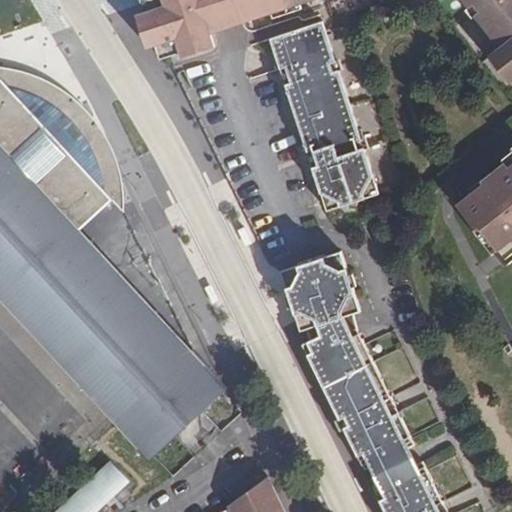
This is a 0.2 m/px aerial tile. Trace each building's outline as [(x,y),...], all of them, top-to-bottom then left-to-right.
[(141,0),(161,59),(214,42),(212,34),(206,18),(212,16),(207,3),(202,4),(200,0),(141,0)] [(200,0),(202,4),(207,3),(212,16),(206,18),(212,34),(227,29),(243,23),(235,0),(200,0)] [(235,0),(243,23),(312,0),(235,0)] [(511,0),(461,0),(471,12),(499,48),(493,53),(511,76),(511,0)] [(322,22),(270,39),(275,53),(290,47),(296,64),(281,69),(327,211),(336,208),(337,211),(340,215),(344,219),(348,220),(353,221),(356,220),(362,218),(366,215),(369,211),(371,206),(371,201),(370,197),(379,194),(322,22)] [(290,47),(275,53),(281,69),(296,64),(290,47)] [(0,272),(6,275),(6,283),(8,292),(12,302),(17,310),(24,317),(33,322),(52,326),(67,324),(76,319),(85,312),(93,302),(97,293),(99,278),(97,263),(93,254),(86,247),(56,214),(82,190),(101,211),(112,201),(123,212),(122,185),(118,163),(99,125),(79,103),(60,88),(19,70),(0,68),(0,78),(0,79),(0,101),(8,110),(0,117),(0,272)] [(183,70),(170,77),(184,105),(197,99),(183,70)] [(197,99),(184,105),(222,183),(250,240),(254,246),(267,239),(197,99)] [(0,101),(0,117),(8,110),(0,101)] [(483,185),(458,205),(476,229),(474,230),(493,255),(511,240),(511,148),(511,149),(511,151),(502,160),(505,164),(482,183),(483,185)] [(82,190),(56,214),(75,234),(101,211),(82,190)] [(267,239),(254,246),(264,267),(277,260),(267,239)] [(188,354),(86,247),(93,254),(97,263),(99,278),(97,293),(93,302),(85,312),(76,319),(67,324),(52,326),(33,322),(24,317),(17,310),(12,302),(8,292),(6,283),(6,275),(0,272),(0,299),(115,423),(188,354)] [(340,252),(281,272),(301,331),(307,329),(310,341),(303,345),(365,471),(371,468),(378,464),(375,460),(400,447),(403,452),(415,446),(361,330),(355,313),(360,311),(340,252)] [(193,350),(115,423),(150,461),(176,437),(164,424),(168,421),(161,414),(181,394),(188,402),(191,399),(203,412),(225,391),(228,388),(218,378),(193,350)] [(164,424),(176,437),(203,412),(191,399),(188,402),(181,394),(161,414),(168,421),(164,424)] [(378,464),(371,468),(379,483),(385,480),(388,485),(413,472),(410,467),(417,464),(409,449),(403,452),(400,447),(375,460),(378,464)] [(379,483),(373,486),(385,511),(448,511),(423,461),(410,467),(413,472),(388,485),(385,480),(379,483)] [(109,465),(87,485),(104,504),(126,483),(109,465)] [(268,477),(258,484),(262,491),(272,486),(268,477)] [(258,484),(228,505),(231,511),(284,511),(272,486),(262,491),(258,484)] [(87,485),(57,511),(94,511),(104,504),(87,485)]
